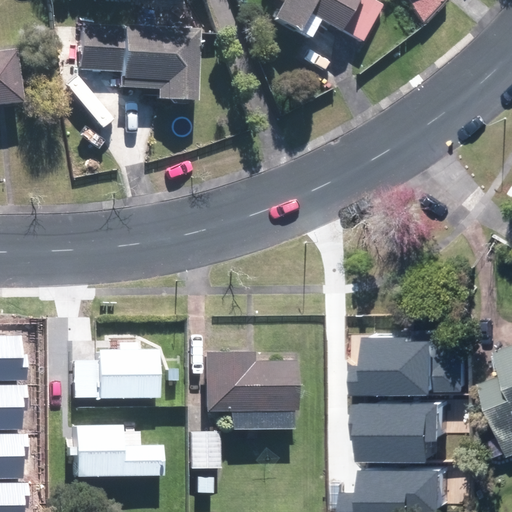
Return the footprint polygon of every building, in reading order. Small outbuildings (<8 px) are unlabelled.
[(383,0),(277,0),(271,13),(312,33),(321,14),(366,35),(383,0)] [(203,24),(133,22),(131,85),(163,86),(163,97),(200,98),(203,24)] [(22,47),(0,50),(0,99),(28,96),(22,47)] [(511,352),(511,368),(491,376),(511,430),(511,338),(507,341),(511,352)] [(65,355),(65,391),(164,392),(164,343),(104,342),(104,355),(65,355)] [(254,344),(209,343),(209,404),(231,404),(231,423),(296,424),(297,357),(254,356),(254,344)] [(464,391),(430,349),(351,412),(385,454),(464,391)] [(45,394),(6,395),(6,429),(45,429),(45,394)] [(128,418),(79,418),(78,474),(167,475),(167,444),(128,443),(128,418)] [(221,423),(194,423),(193,465),(220,466),(221,423)] [(401,474),(364,444),(344,469),(381,499),(401,474)]
